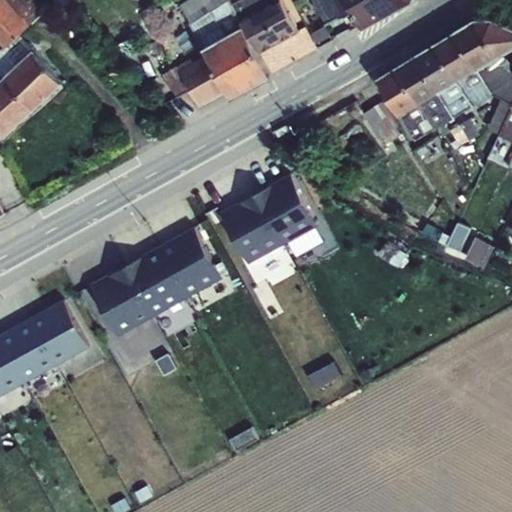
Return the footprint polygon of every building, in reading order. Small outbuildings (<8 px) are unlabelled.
[(0,0),(0,42),(3,46),(0,48),(0,80),(34,49),(19,33),(45,9),(36,0),(0,0)] [(198,40),(205,49),(245,27),(240,20),(231,2),(229,0),(186,0),(165,13),(187,47),(198,40)] [(235,0),(231,2),(240,20),(278,0),(235,0)] [(245,27),(257,48),(299,29),(282,0),(278,0),(240,20),(245,27)] [(328,0),(338,18),(352,11),(346,0),(328,0)] [(346,0),(352,11),(360,27),(383,14),(376,0),(346,0)] [(376,0),(383,14),(409,0),(376,0)] [(454,31),(478,66),(502,52),(511,46),(511,27),(492,19),(474,19),(454,31)] [(227,87),(233,96),(272,74),(257,48),(245,27),(205,49),(205,51),(226,88),(227,87)] [(454,31),(435,43),(459,77),(478,66),(454,31)] [(271,47),(279,64),(310,50),(303,33),(271,47)] [(435,43),(417,53),(440,89),(458,77),(459,77),(435,43)] [(0,133),(2,136),(63,82),(35,49),(34,49),(0,80),(0,133)] [(188,87),(200,105),(226,88),(205,51),(179,70),(176,66),(148,83),(166,101),(188,87)] [(511,69),(502,52),(478,66),(493,92),(511,101),(511,69)] [(417,53),(398,64),(421,100),(439,89),(440,89),(417,53)] [(377,77),(399,113),(420,100),(421,100),(398,64),(377,77)] [(474,103),(493,92),(478,66),(459,77),(458,77),(474,103)] [(474,103),(458,77),(440,89),(439,89),(455,115),(474,103)] [(455,115),(439,89),(421,100),(420,100),(435,127),(455,115)] [(435,127),(420,100),(399,113),(415,138),(435,127)] [(364,112),(384,144),(401,134),(383,101),(364,112)] [(498,108),(492,121),(501,125),(507,112),(498,108)] [(461,121),(469,137),(479,132),(470,116),(461,121)] [(440,132),(448,147),(464,138),(456,124),(440,132)] [(223,215),(250,263),(318,225),(290,176),(223,215)] [(420,232),(447,244),(451,234),(427,222),(420,232)] [(93,286),(121,335),(222,278),(195,229),(93,286)] [(0,335),(0,397),(90,348),(64,301),(0,335)]
